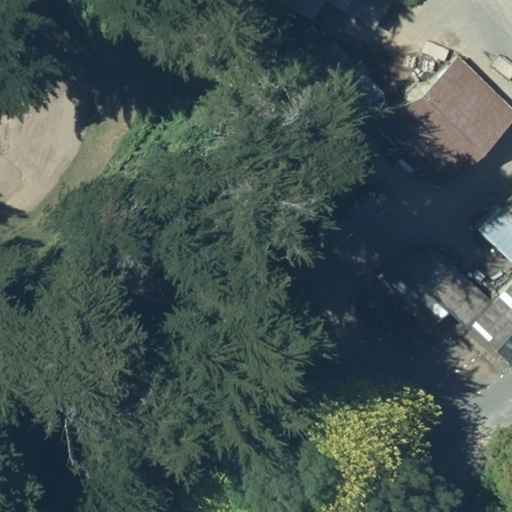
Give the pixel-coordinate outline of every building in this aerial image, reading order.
[(389,0),(267,0),(312,25),(324,5),(371,32),(389,0)] [(378,128),(437,187),(507,117),(448,57),(378,128)] [(340,80),(365,116),(388,99),(363,64),(340,80)] [(511,183),(498,195),(511,210),(511,183)] [(352,277),(403,223),(369,190),(318,244),(352,277)] [(511,223),(492,202),(469,224),(505,262),(511,255),(511,223)] [(433,248),(392,292),(432,330),(445,315),(510,377),(511,374),(511,276),(489,301),(433,248)]
